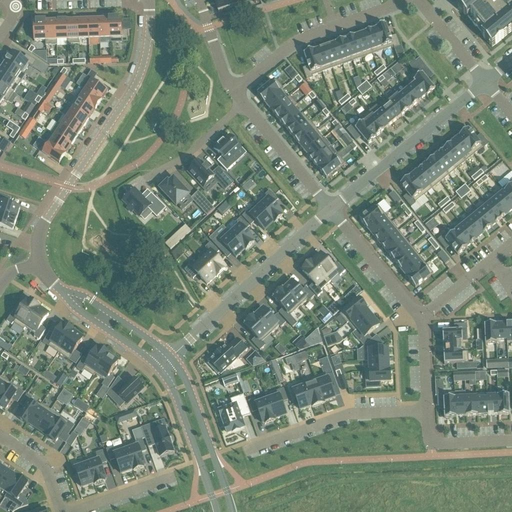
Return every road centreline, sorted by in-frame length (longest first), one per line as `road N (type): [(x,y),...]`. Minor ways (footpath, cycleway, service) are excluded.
road 1 (tertiary): [(148,0),(141,76),(43,223),(40,264)]
road 2 (residential): [(171,358),(329,209)]
road 3 (residential): [(329,209),(484,83)]
road 4 (residential): [(253,447),(350,414),(426,410)]
road 5 (tertiary): [(232,511),(171,358)]
road 6 (tertiary): [(159,369),(216,511)]
road 7 (residential): [(329,209),(420,318)]
road 8 (tertiary): [(171,358),(55,286)]
road 9 (residential): [(243,105),(329,209)]
road 10 (tertiary): [(55,286),(159,369)]
road 11 (residential): [(146,190),(243,105)]
